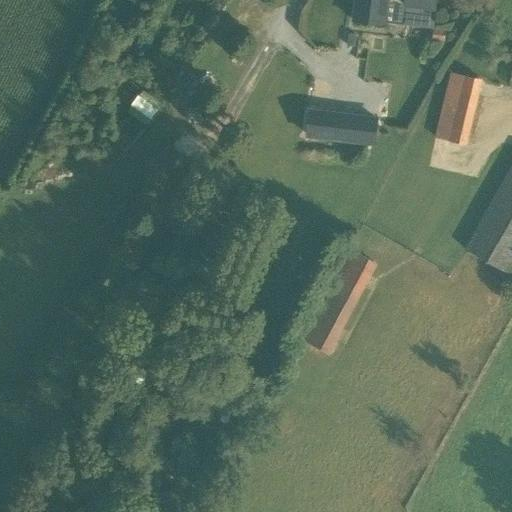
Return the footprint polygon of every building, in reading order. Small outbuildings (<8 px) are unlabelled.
[(405,22),(407,4),(436,8),(436,0),(355,0),(353,20),(385,24),(386,20),(405,22)] [(435,136),(469,143),(482,78),(448,72),(435,136)] [(309,110),(304,139),(350,146),(354,116),(309,110)] [(511,167),(476,231),(466,247),(509,272),(511,267),(511,167)] [(303,340),(329,353),(378,262),(351,248),(303,340)]
